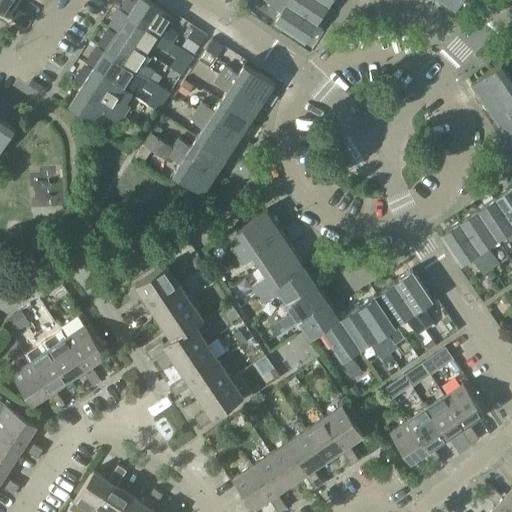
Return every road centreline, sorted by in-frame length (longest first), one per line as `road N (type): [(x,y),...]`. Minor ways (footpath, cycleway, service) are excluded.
road 1 (residential): [(26,511),(67,454),(142,410),(211,511)]
road 2 (residential): [(311,79),(293,107),(286,141),(300,190),(339,223),(372,231),(406,225)]
road 3 (residential): [(511,382),(406,225)]
road 4 (residential): [(406,225),(445,199),(465,157),(460,111),(432,73)]
road 5 (residential): [(311,79),(191,0)]
road 6 (residential): [(86,0),(31,85),(0,63)]
road 7 (residential): [(432,73),(371,54),(311,79)]
road 8 (residential): [(418,511),(511,434)]
